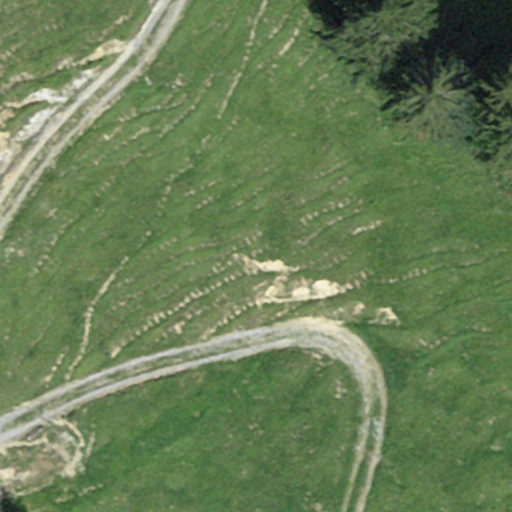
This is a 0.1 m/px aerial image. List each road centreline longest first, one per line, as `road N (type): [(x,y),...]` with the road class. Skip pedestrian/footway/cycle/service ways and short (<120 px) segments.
road 1 (track): [(349,511),(376,399),(369,370),(349,346),(312,331),(130,369),(0,430)]
road 2 (track): [(0,217),(38,157),(129,65),(175,0)]
